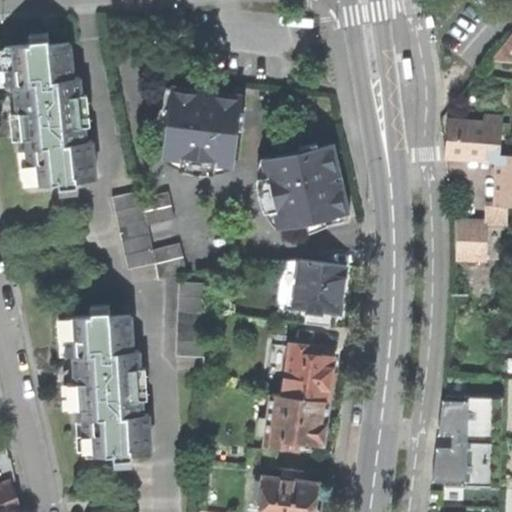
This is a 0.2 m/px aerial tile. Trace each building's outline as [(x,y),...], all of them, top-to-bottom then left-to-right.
[(511,33),(490,59),(511,59),(511,33)] [(79,179),(97,177),(92,137),(86,138),(79,73),(74,74),(70,41),(50,43),(49,35),(31,37),(31,42),(5,45),(10,85),(15,85),(17,101),(22,148),(28,148),(32,184),(60,181),(61,186),(79,184),(79,179)] [(409,76),(417,75),(414,58),(414,54),(409,55),(405,55),(409,76)] [(217,157),(233,158),(237,127),(242,127),(243,119),(244,109),(238,109),(240,104),(241,94),(213,90),(213,95),(200,94),(201,89),(166,85),(163,109),(169,109),(167,130),(164,150),(181,152),(180,160),(193,162),(202,163),(215,165),(217,157)] [(154,128),(167,130),(169,109),(163,109),(160,108),(154,128)] [(500,114),(484,113),(484,123),(450,121),(448,138),(447,155),(497,159),(498,154),(500,114)] [(326,223),(349,218),(342,183),(337,184),(334,171),(338,171),(333,143),(322,145),(318,148),(317,141),(307,143),(300,145),(300,150),(270,156),(269,156),(273,174),(265,176),(268,188),(270,197),(272,210),(281,208),(284,225),(305,220),(325,216),(326,223)] [(190,171),(193,162),(180,160),(181,152),(164,150),(163,150),(162,158),(170,164),(180,168),(190,171)] [(511,153),(498,154),(497,159),(496,203),(511,203),(511,153)] [(258,188),(268,188),(265,176),(273,174),(269,156),(270,156),(270,155),(261,157),(258,166),(257,180),(258,188)] [(234,159),(233,158),(217,157),(215,165),(202,163),(204,173),(214,173),(225,171),(233,167),(234,159)] [(112,196),(115,211),(143,204),(140,190),(112,196)] [(146,210),(171,205),(168,191),(143,197),(146,210)] [(284,226),(284,225),(281,208),(272,210),(270,197),(262,202),(268,216),(277,228),(284,226)] [(118,225),(146,219),(143,204),(115,211),(118,225)] [(174,219),(171,205),(146,210),(149,225),(174,219)] [(326,226),(326,223),(325,216),(305,220),(307,233),(311,232),(326,226)] [(150,233),(146,219),(118,225),(121,240),(150,233)] [(150,233),(121,240),(124,255),(153,248),(150,233)] [(154,249),(157,263),(183,256),(180,243),(154,249)] [(127,269),(156,262),(153,248),(124,255),(127,269)] [(183,256),(157,263),(160,276),(186,270),(183,256)] [(308,308),(306,322),(326,325),(328,310),(342,312),(344,293),(347,265),(301,259),(295,307),(308,308)] [(178,281),(178,296),(207,297),(207,282),(178,281)] [(177,311),(206,312),(207,297),(178,296),(177,311)] [(92,313),(66,315),(68,355),(75,355),(77,397),(78,418),(84,418),(86,455),(114,453),(115,459),(133,458),(133,453),(151,452),(149,414),(142,414),(139,350),(133,350),(131,315),(111,316),(110,309),(92,310),(92,313)] [(206,327),(206,312),(177,311),(176,326),(206,327)] [(176,340),(205,342),(206,327),(176,326),(176,340)] [(205,357),(205,342),(176,340),(175,355),(205,357)] [(292,342),(285,395),(330,401),(333,374),(335,356),(315,353),(316,345),(292,342)] [(272,394),(266,444),(299,448),(300,440),(326,443),(326,440),(331,436),(332,429),(328,424),(329,419),(327,419),(328,411),(330,401),(285,395),(272,394)] [(439,480),(472,481),(473,396),(448,396),(446,414),(441,466),(439,480)] [(204,457),(214,458),(215,447),(205,446),(204,457)] [(247,463),(276,467),(278,451),(249,447),(247,463)] [(321,511),(319,507),(317,507),(318,496),(320,483),(307,481),(308,471),(284,468),(283,478),(265,476),(264,482),(257,481),(255,495),(263,496),(260,511),(321,511)] [(0,511),(22,511),(11,482),(0,485),(0,511)]
